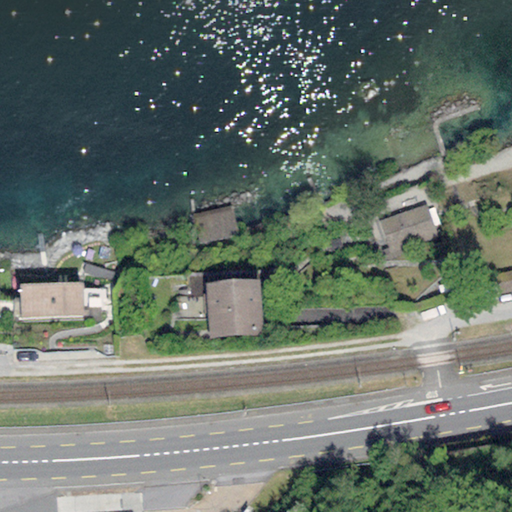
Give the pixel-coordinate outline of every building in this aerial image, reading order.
[(425,207),(383,221),(393,248),(434,233),(425,207)] [(229,208),(195,217),(201,241),(235,232),(229,208)] [(114,273),(88,264),(85,271),(111,280),(114,273)] [(511,272),(499,276),(502,290),(511,287),(511,272)] [(256,280),(210,283),(214,335),(260,332),(256,280)] [(80,284),(23,287),(25,318),(82,316),(80,284)]
